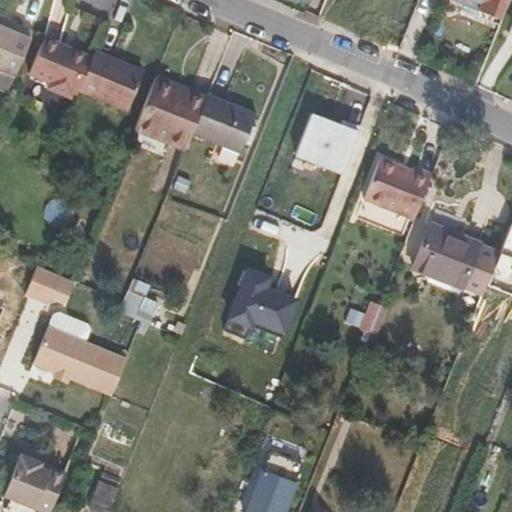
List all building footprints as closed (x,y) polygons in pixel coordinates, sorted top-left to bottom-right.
[(498,25),(508,0),(475,0),(482,3),(479,10),(483,19),(498,25)] [(15,27),(1,21),(0,22),(0,28),(12,34),(15,27)] [(0,28),(0,71),(13,77),(31,33),(15,27),(12,34),(0,28)] [(82,82),(92,57),(45,36),(28,74),(47,83),(45,89),(71,99),(73,94),(76,95),(79,90),(82,82)] [(144,70),(95,50),(92,57),(82,82),(79,90),(127,110),(144,70)] [(0,94),(5,96),(13,77),(0,71),(0,94)] [(133,130),(184,151),(191,134),(205,100),(154,79),(133,130)] [(253,114),(207,95),(205,100),(191,134),(238,154),(253,114)] [(342,174),(362,125),(344,118),(343,122),(312,110),(295,155),(342,174)] [(363,200),(414,220),(431,175),(413,168),(411,173),(379,160),(363,200)] [(178,190),(189,195),(194,183),(182,179),(178,190)] [(409,269),(462,290),(481,244),(427,223),(409,269)] [(499,251),(485,286),(511,297),(511,223),(499,251)] [(499,251),(481,244),(462,290),(480,297),(485,286),(499,251)] [(273,274),(246,265),(227,318),(254,327),(256,322),(287,333),(300,297),(269,286),(273,274)] [(64,306),(73,284),(36,269),(25,297),(62,311),(64,306)] [(124,311),(151,322),(157,305),(144,300),(150,285),(133,278),(127,293),(131,295),(124,311)] [(92,292),(73,284),(64,306),(84,314),(92,292)] [(369,334),(380,306),(371,302),(360,331),(369,334)] [(55,314),(48,331),(84,345),(90,329),(55,314)] [(174,331),(180,335),(184,326),(177,324),(174,331)] [(110,398),(125,361),(84,345),(48,331),(33,367),(110,398)] [(239,395),(236,402),(247,406),(250,399),(239,395)] [(14,468),(20,454),(14,451),(8,464),(14,468)] [(43,463),(20,454),(14,468),(2,495),(35,509),(41,511),(48,511),(64,477),(41,467),(43,463)] [(285,511),(297,482),(260,468),(243,511),(285,511)] [(87,511),(90,511),(109,511),(118,489),(99,481),(87,511)]
